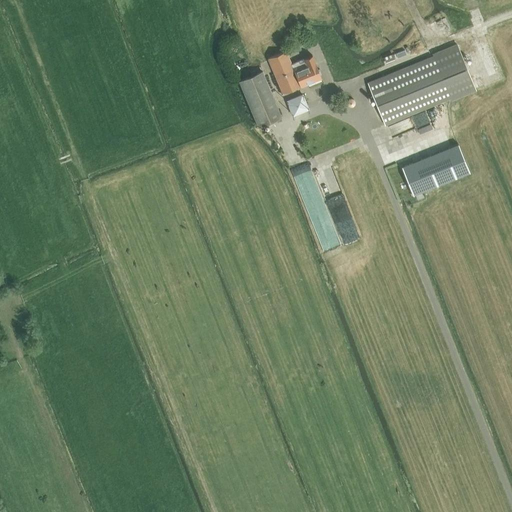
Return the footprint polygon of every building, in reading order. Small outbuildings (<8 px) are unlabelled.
[(298,17),(326,15),(324,0),(311,0),(297,1),(298,17)] [(310,45),(315,43),(311,33),(306,35),(310,45)] [(385,124),(450,97),(451,101),(477,91),(457,43),(432,54),(433,56),(368,82),(385,124)] [(319,75),(321,75),(319,70),(317,70),(311,55),(290,63),(285,50),(267,58),(282,94),(320,78),(319,75)] [(258,126),(281,116),(262,71),(239,80),(258,126)] [(303,93),(286,100),(293,116),(309,109),(303,93)] [(460,145),(402,167),(414,194),(471,172),(460,145)] [(295,175),(302,173),(303,175),(311,171),(307,162),(292,168),(295,175)] [(335,166),(318,169),(321,185),(337,183),(335,166)] [(313,221),(324,251),(342,245),(331,215),(313,221)]
